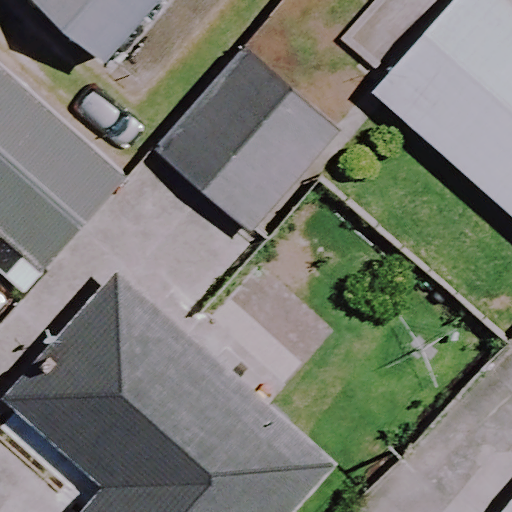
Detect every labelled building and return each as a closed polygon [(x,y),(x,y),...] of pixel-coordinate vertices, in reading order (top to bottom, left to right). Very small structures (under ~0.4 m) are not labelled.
[(169,0),(27,0),(108,71),(169,0)] [(511,14),(495,0),(418,0),(349,81),(511,222),(511,14)] [(337,133),(247,60),(162,164),(252,237),(337,133)] [(120,184),(0,84),(0,280),(24,300),(120,184)] [(97,492),(78,511),(300,511),(335,474),(131,288),(14,416),(97,492)]
